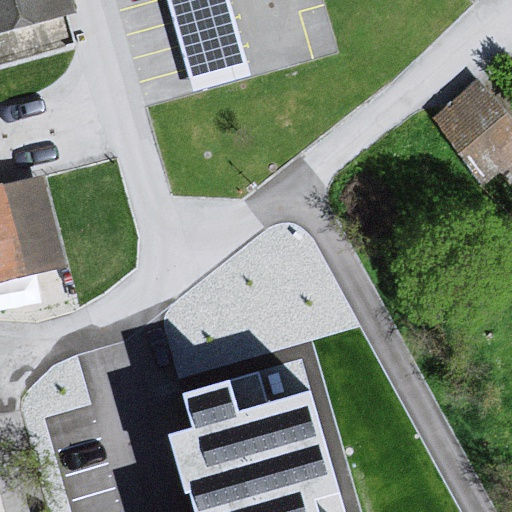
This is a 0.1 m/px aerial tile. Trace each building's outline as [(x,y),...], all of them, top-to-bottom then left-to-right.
[(72,0),(0,0),(0,37),(77,16),(72,0)] [(231,0),(168,0),(193,93),(252,77),(231,0)] [(422,128),(488,202),(511,183),(511,146),(470,96),(422,128)] [(32,184),(0,190),(0,286),(52,276),(32,184)] [(344,511),(307,388),(239,409),(229,376),(181,390),(191,424),(166,431),(190,511),(344,511)]
